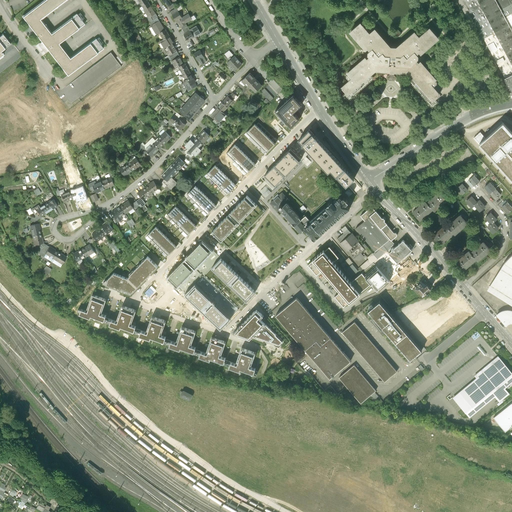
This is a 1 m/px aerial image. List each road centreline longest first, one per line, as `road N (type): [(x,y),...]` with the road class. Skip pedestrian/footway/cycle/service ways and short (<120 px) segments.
road 1 (residential): [(155,275),(318,109)]
road 2 (residential): [(222,336),(374,189)]
road 3 (unclassified): [(511,104),(460,121),(368,181)]
road 4 (residential): [(215,101),(154,168),(103,208)]
road 5 (residential): [(222,336),(128,302),(155,275)]
road 6 (tertiary): [(374,189),(463,287)]
road 7 (residential): [(463,287),(503,248),(502,218),(478,193)]
